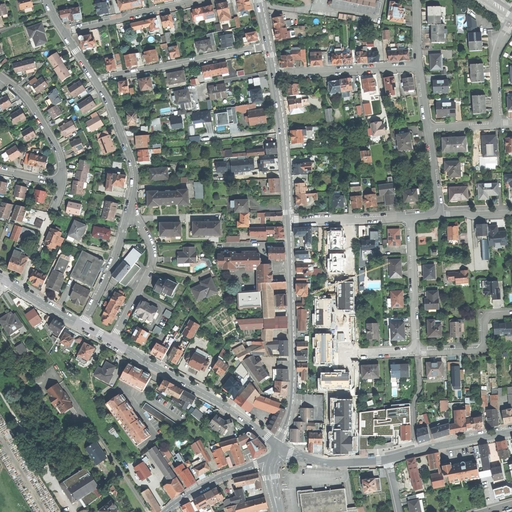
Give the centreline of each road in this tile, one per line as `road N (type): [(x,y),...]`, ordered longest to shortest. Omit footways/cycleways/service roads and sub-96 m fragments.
road 1 (tertiary): [(287,222),(293,400),(279,446)]
road 2 (secondary): [(111,341),(279,446)]
road 3 (residential): [(95,80),(267,46)]
road 4 (tertiary): [(287,222),(272,72)]
road 5 (residential): [(63,32),(210,0)]
road 6 (residential): [(272,72),(419,66)]
road 7 (residential): [(111,341),(152,259),(130,209)]
road 8 (residential): [(95,80),(134,172),(130,209)]
road 9 (residential): [(410,215),(415,351)]
road 10 (residential): [(0,76),(27,97),(54,141),(62,183)]
road 11 (secondary): [(387,460),(511,431)]
road 12 (residential): [(130,209),(82,325)]
road 13 (residential): [(287,222),(410,215)]
road 14 (residential): [(511,314),(485,320),(480,350),(418,353)]
road 15 (residential): [(271,462),(220,477),(164,511)]
